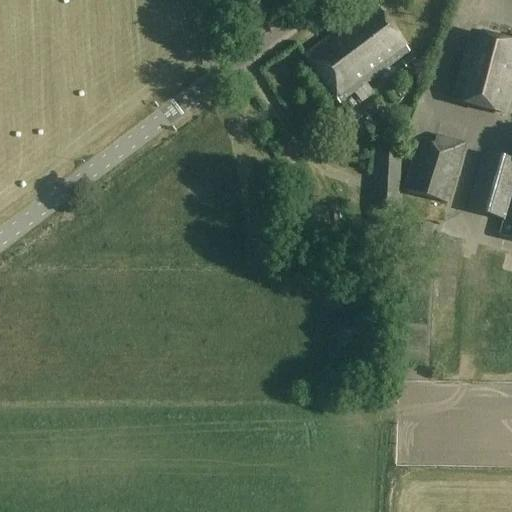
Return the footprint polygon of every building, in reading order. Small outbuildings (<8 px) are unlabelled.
[(408,54),(374,7),(305,58),(340,105),(354,94),(361,104),(374,95),(366,85),(408,54)] [(511,91),(511,44),(472,34),(454,101),(506,115),(511,91)] [(418,67),(412,58),(402,65),(409,73),(418,67)] [(466,146),(435,137),(432,148),(419,144),(404,193),(448,206),(466,146)] [(402,157),(377,155),(375,194),(400,195),(402,157)] [(511,163),(484,155),(467,211),(503,222),(499,236),(511,240),(511,163)] [(393,253),(393,229),(357,229),(357,253),(393,253)] [(454,350),(454,331),(439,331),(438,349),(454,350)]
